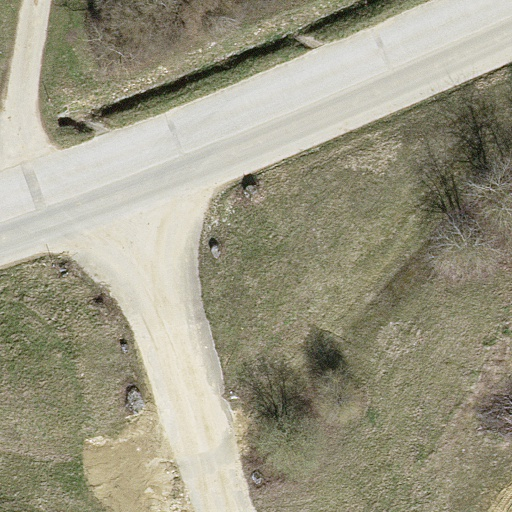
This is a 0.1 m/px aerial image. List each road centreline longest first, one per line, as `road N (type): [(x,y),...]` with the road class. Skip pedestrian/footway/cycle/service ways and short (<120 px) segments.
road 1 (track): [(229,511),(132,175)]
road 2 (track): [(15,219),(18,110),(38,0)]
